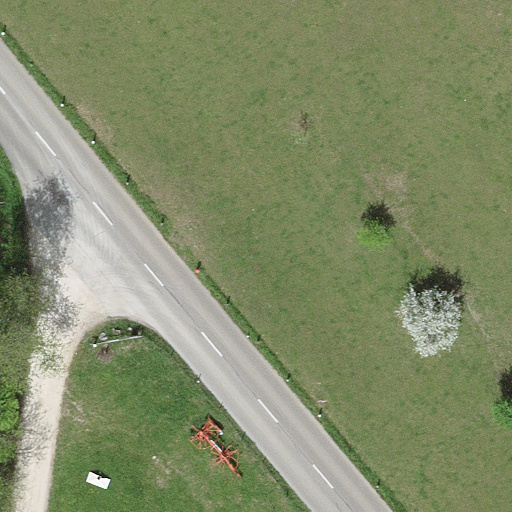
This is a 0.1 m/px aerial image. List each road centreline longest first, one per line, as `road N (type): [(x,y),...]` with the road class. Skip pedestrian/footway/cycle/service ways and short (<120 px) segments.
road 1 (tertiary): [(351,511),(0,92)]
road 2 (track): [(92,203),(27,511)]
